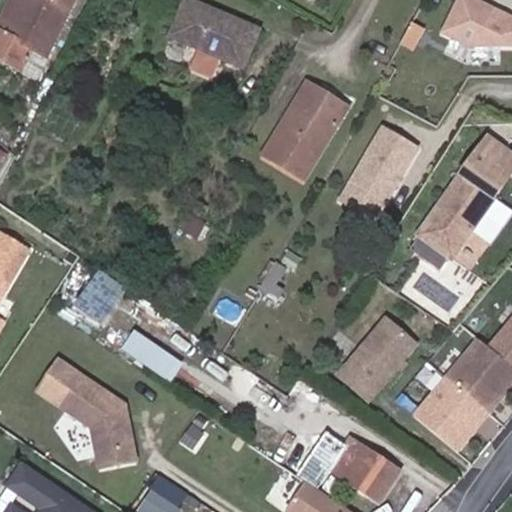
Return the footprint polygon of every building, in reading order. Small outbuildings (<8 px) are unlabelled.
[(75,0),(9,0),(0,19),(0,61),(36,79),(75,0)] [(511,15),(479,0),(452,0),(440,26),(511,60),(511,15)] [(188,2),(173,39),(247,70),(262,33),(188,2)] [(292,107),(294,109),(307,86),(305,84),(292,107)] [(264,158),(286,172),(329,99),(318,92),(307,86),(294,109),(264,158)] [(169,90),(164,100),(171,104),(176,94),(169,90)] [(329,99),(286,172),(303,182),(347,110),(329,99)] [(415,150),(382,130),(352,182),(385,202),(415,150)] [(468,227),(473,231),(511,178),(511,155),(490,140),(412,246),(439,266),(447,256),(468,227)] [(452,260),(473,231),(468,227),(447,256),(452,260)] [(0,331),(5,323),(0,319),(0,308),(33,256),(0,236),(0,331)] [(277,266),(260,294),(273,302),(283,286),(279,282),(286,271),(277,266)] [(103,324),(121,297),(99,282),(80,308),(103,324)] [(418,346),(388,320),(339,377),(370,403),(418,346)] [(511,321),(489,349),(478,340),(413,416),(455,452),(474,430),(469,426),(497,394),(501,398),(511,385),(511,321)] [(143,368),(153,354),(133,340),(123,355),(143,368)] [(126,407),(80,376),(60,407),(91,429),(99,473),(136,467),(128,422),(124,423),(123,414),(127,413),(126,407)] [(497,394),(469,426),(474,430),(501,398),(497,394)] [(380,507),(401,475),(350,441),(346,446),(338,441),(326,459),(334,464),(329,471),(380,507)] [(86,511),(23,469),(9,489),(43,511),(16,511),(12,509),(10,511),(86,511)] [(348,511),(307,484),(288,511),(348,511)] [(142,511),(173,511),(153,497),(142,511)]
